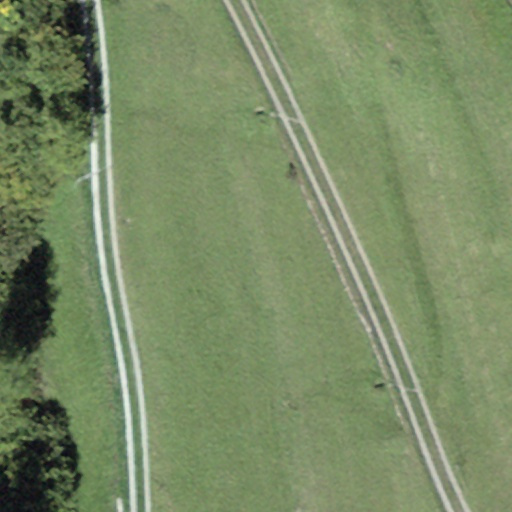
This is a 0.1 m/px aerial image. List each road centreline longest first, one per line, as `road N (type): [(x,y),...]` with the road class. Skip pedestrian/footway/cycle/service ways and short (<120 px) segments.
road 1 (track): [(238,0),(321,171),(463,511)]
road 2 (track): [(91,0),(114,268),(136,379),(140,511)]
